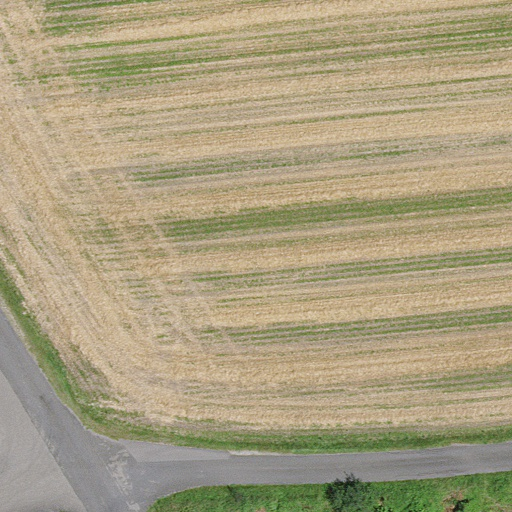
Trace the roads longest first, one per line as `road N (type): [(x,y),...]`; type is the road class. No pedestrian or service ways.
road 1 (track): [(82,469),(377,479),(511,465)]
road 2 (residential): [(0,314),(109,511)]
